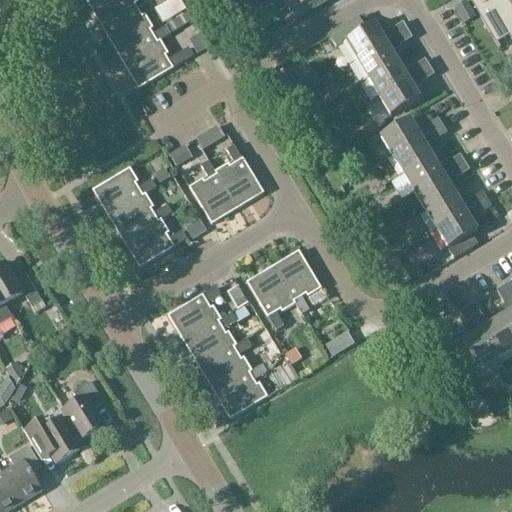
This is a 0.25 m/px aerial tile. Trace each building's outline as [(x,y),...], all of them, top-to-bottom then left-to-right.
[(84,0),(93,14),(117,0),(84,0)] [(138,5),(134,0),(117,0),(93,14),(108,40),(145,18),(156,12),(155,10),(172,0),(155,0),(151,3),(151,4),(138,12),(135,7),(138,5)] [(295,0),(306,18),(334,2),(332,0),(295,0)] [(511,41),(511,15),(503,0),(499,0),(487,8),(482,0),(469,0),(496,45),(510,37),(511,41)] [(511,0),(503,0),(511,15),(511,0)] [(454,10),(463,26),(474,19),(465,3),(454,10)] [(153,31),(145,18),(108,40),(123,66),(161,44),(160,44),(171,37),(193,23),(188,15),(167,29),(153,37),(150,33),(153,31)] [(376,26),(365,33),(358,22),(330,39),(337,51),(346,46),(357,64),(408,33),(403,25),(383,38),(376,26)] [(408,33),(357,64),(368,82),(398,64),(392,53),(412,41),(408,33)] [(190,42),(189,43),(197,56),(209,49),(201,35),(200,36),(190,42)] [(161,44),(123,66),(139,92),(173,72),(173,71),(194,59),(189,51),(168,63),(165,59),(168,57),(161,44)] [(405,75),(398,64),(368,82),(379,101),(430,70),(426,62),(405,75)] [(430,70),(379,101),(391,120),(421,102),(414,90),(435,77),(430,70)] [(290,104),(304,95),(311,92),(305,82),(295,87),(288,76),(275,83),(288,105),(290,104)] [(314,113),(304,95),(290,104),(300,121),(314,113)] [(392,159),(443,129),(438,121),(418,133),(411,122),(380,140),(392,159)] [(196,142),(203,153),(225,140),(218,129),(196,142)] [(447,136),(443,129),(392,159),(403,178),(433,160),(427,149),(447,136)] [(192,160),(186,149),(169,158),(176,170),(192,160)] [(216,175),(238,212),(264,196),(243,162),(235,149),(227,154),(235,167),(230,170),(229,167),(216,175)] [(433,160),(403,178),(414,196),(465,166),(461,158),(440,170),(433,160)] [(238,212),(216,175),(215,175),(209,164),(201,169),(209,182),(205,185),(203,182),(190,190),(212,228),(238,212)] [(470,173),(465,166),(414,196),(426,215),(456,196),(449,186),(470,173)] [(108,220),(146,197),(157,191),(152,183),(139,191),(136,187),(139,185),(130,171),(93,194),(108,220)] [(165,171),(155,177),(160,186),(170,180),(165,171)] [(456,196),(426,215),(437,233),(487,202),(483,195),(462,207),(456,196)] [(146,197),(108,220),(124,245),(161,223),(172,216),(167,208),(154,216),(151,212),(154,210),(146,197)] [(487,202),(437,233),(454,262),(478,247),(472,238),(478,234),(471,222),(492,210),(487,202)] [(185,230),(192,242),(206,234),(199,221),(185,230)] [(169,236),(161,223),(124,245),(140,271),(175,250),(174,250),(188,242),(183,234),(169,242),(167,238),(169,236)] [(378,248),(380,252),(385,254),(389,251),(390,247),(388,243),(384,242),(380,244),(378,248)] [(273,270),(296,307),(302,318),(310,313),(302,300),(306,297),(308,300),(322,292),(299,254),(273,270)] [(6,265),(0,268),(0,298),(5,308),(24,296),(31,309),(41,303),(29,283),(19,288),(6,265)] [(296,307),(273,270),(247,286),(268,320),(269,320),(277,333),(285,329),(277,315),(281,313),(283,315),(296,307)] [(248,305),(238,289),(227,295),(237,312),(248,305)] [(511,301),(505,289),(497,294),(509,314),(498,321),(511,343),(511,301)] [(184,345),(221,322),(213,309),(211,311),(208,307),(221,299),(217,291),(203,299),(203,298),(168,319),(184,345)] [(0,327),(13,320),(5,308),(0,298),(0,327)] [(41,303),(31,309),(36,317),(46,311),(41,303)] [(475,307),(468,311),(498,363),(511,354),(511,343),(498,321),(487,328),(475,307)] [(244,309),(232,316),(237,324),(238,325),(250,318),(244,309)] [(461,344),(463,346),(449,355),(470,389),(502,369),(498,363),(468,311),(460,316),(473,337),(461,344)] [(221,323),(221,322),(184,345),(199,371),(237,348),(229,335),(226,337),(224,332),(237,324),(232,316),(221,323)] [(264,332),(255,337),(261,346),(270,340),(264,332)] [(325,348),(332,360),(354,347),(347,335),(325,348)] [(237,348),(199,371),(215,397),(263,368),(252,374),(244,361),(242,362),(239,358),(252,350),(248,342),(237,348)] [(294,352),(286,357),(293,369),(301,364),(294,352)] [(5,372),(16,389),(23,375),(17,365),(5,372)] [(282,372),(291,386),(299,381),(290,367),(282,372)] [(268,376),(263,368),(215,397),(230,422),(268,400),(260,386),(257,388),(254,383),(268,376)] [(448,390),(455,403),(466,396),(459,384),(448,390)] [(70,435),(77,446),(104,430),(93,412),(104,406),(91,385),(73,396),(78,405),(63,413),(68,420),(74,432),(70,435)] [(8,413),(0,417),(0,429),(13,422),(8,413)] [(74,432),(68,420),(48,432),(43,423),(24,434),(42,464),(51,459),(56,468),(81,453),(77,446),(70,435),(74,432)] [(2,477),(21,507),(42,494),(31,476),(42,470),(29,449),(9,461),(14,470),(2,477)] [(0,511),(12,511),(21,507),(2,477),(0,478),(0,511)]
